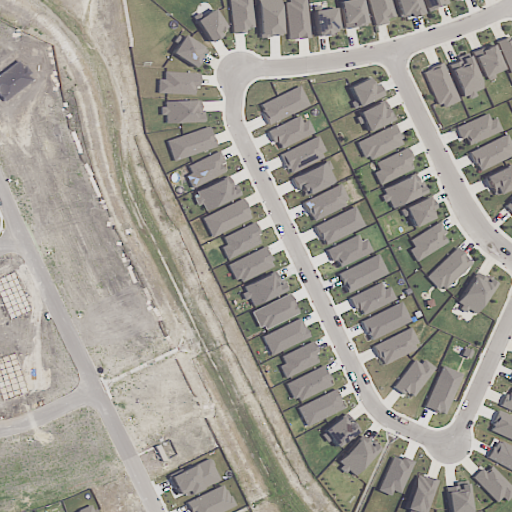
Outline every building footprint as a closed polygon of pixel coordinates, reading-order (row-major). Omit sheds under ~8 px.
[(229,0),(231,32),(252,31),(250,0),(229,0)] [(278,0),(256,0),(259,37),(281,36),(278,0)] [(283,0),(289,40),(310,38),(304,0),(283,0)] [(366,24),(360,0),(345,0),(338,1),(344,29),(366,24)] [(367,0),(374,27),(388,23),(387,18),(394,16),(389,0),(367,0)] [(422,13),(417,0),(394,0),(401,20),(422,13)] [(422,0),(425,11),(447,5),(445,0),(422,0)] [(313,11),(315,36),(337,34),(335,8),(313,11)] [(218,31),(223,29),(215,10),(196,18),(206,43),(221,37),(218,31)] [(193,68),(205,50),(182,35),(170,53),(193,68)] [(511,72),(511,36),(497,44),(511,74),(511,72)] [(483,80),(503,71),(492,45),(472,53),(483,80)] [(482,89),(467,55),(447,63),(461,97),(482,89)] [(423,71),(439,110),(458,102),(442,63),(423,71)] [(197,95),(197,73),(163,72),(163,80),(157,80),(157,93),(197,95)] [(347,87),(357,107),(379,97),(370,77),(347,87)] [(267,124),(308,107),(300,87),(258,104),(267,124)] [(202,123),(201,101),(161,102),(162,116),(165,116),(165,124),(202,123)] [(390,123),(384,102),(359,110),(365,131),(390,123)] [(455,126),(459,140),(465,138),(467,144),(501,133),(496,118),(489,120),(488,115),(455,126)] [(308,120),(302,123),(299,117),(268,130),(277,150),(314,134),(308,120)] [(357,142),(365,161),(403,144),(395,125),(357,142)] [(215,148),(208,127),(166,141),(173,162),(215,148)] [(511,149),(505,135),(469,152),(478,172),(511,155),(511,149)] [(326,155),(317,136),(280,154),(288,173),(326,155)] [(414,169),(406,149),(374,162),(378,171),(373,173),(378,184),(414,169)] [(190,188),(227,172),(218,152),(187,166),(190,174),(185,176),(190,188)] [(300,196),(335,183),(328,163),(292,175),(300,196)] [(492,196),(511,188),(511,175),(509,167),(484,177),(492,196)] [(424,193),(414,173),(382,189),(392,208),(424,193)] [(196,189),(203,209),(236,199),(230,178),(196,189)] [(349,203),(340,184),(302,202),(311,221),(349,203)] [(402,209),(411,229),(436,216),(426,197),(402,209)] [(201,217),(210,237),(251,220),(242,200),(201,217)] [(322,246),(363,227),(354,207),(313,226),(322,246)] [(406,242),(417,261),(446,243),(441,235),(445,232),(439,222),(406,242)] [(227,258),(261,244),(252,224),(218,238),(227,258)] [(335,260),(338,267),(369,254),(361,234),(325,249),(330,262),(335,260)] [(443,293),(471,263),(454,247),(426,278),(443,293)] [(272,267),(264,248),(226,264),(234,283),(272,267)] [(387,274),(378,255),(337,273),(346,293),(387,274)] [(252,307),(283,291),(273,271),(242,287),(252,307)] [(476,315),(492,283),(472,273),(456,306),(476,315)] [(348,298),(354,310),(359,308),(363,314),(392,301),(383,281),(348,298)] [(297,314),(288,294),(250,312),(259,331),(297,314)] [(361,321),(369,340),(409,323),(401,304),(361,321)] [(419,347),(410,328),(372,346),(381,365),(419,347)] [(280,356),(283,365),(278,367),(283,378),(318,362),(310,343),(280,356)] [(410,399),(433,371),(416,357),(393,386),(410,399)] [(424,408),(444,416),(461,375),(441,366),(424,408)] [(294,402),(330,386),(322,367),(286,383),(294,402)] [(511,389),(508,388),(501,409),(511,412),(511,389)] [(511,441),(511,417),(497,411),(488,432),(511,441)] [(333,447),(357,433),(346,415),(322,429),(333,447)] [(376,452),(360,437),(337,461),(352,476),(376,452)] [(180,499),(219,480),(208,458),(169,477),(180,499)] [(391,490),(399,493),(411,462),(400,458),(399,461),(391,458),(378,490),(389,494),(391,490)] [(498,505),(511,490),(511,488),(487,464),(472,479),(498,505)] [(425,511),(436,482),(416,475),(403,511),(425,511)] [(470,511),(466,483),(444,486),(448,511),(470,511)] [(221,511),(231,508),(221,486),(186,502),(190,511),(221,511)]
